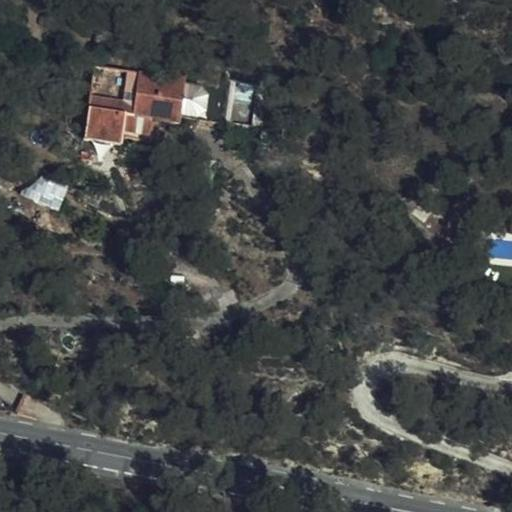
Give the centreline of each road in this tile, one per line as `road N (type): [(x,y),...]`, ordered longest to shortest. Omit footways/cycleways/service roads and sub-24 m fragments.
road 1 (secondary): [(0,433),(419,511)]
road 2 (residential): [(511,470),(388,427),(366,407),(364,381),(379,361),(397,360),(511,383)]
